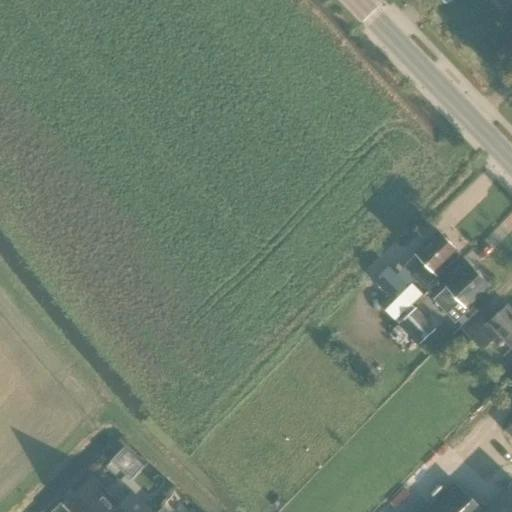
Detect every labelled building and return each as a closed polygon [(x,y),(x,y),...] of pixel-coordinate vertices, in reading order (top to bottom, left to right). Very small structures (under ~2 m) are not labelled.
[(417,255),(406,266),(418,278),(417,279),(425,288),(437,276),(436,275),(459,252),(440,231),(428,244),(427,242),(415,254),(417,255)] [(389,265),(373,281),(394,302),(410,286),(389,265)] [(466,307),(490,285),(471,265),(447,287),(447,288),(435,299),(456,322),(469,310),(466,307)] [(479,310),(473,315),(461,326),(482,350),(499,334),(511,347),(511,308),(509,305),(490,322),(479,310)] [(437,328),(417,307),(401,323),(421,344),(437,328)] [(149,511),(151,511),(133,493),(120,507),(93,481),(70,505),(76,511),(149,511)] [(486,511),(459,485),(432,511),(486,511)] [(511,511),(511,486),(486,511),(511,511)]
